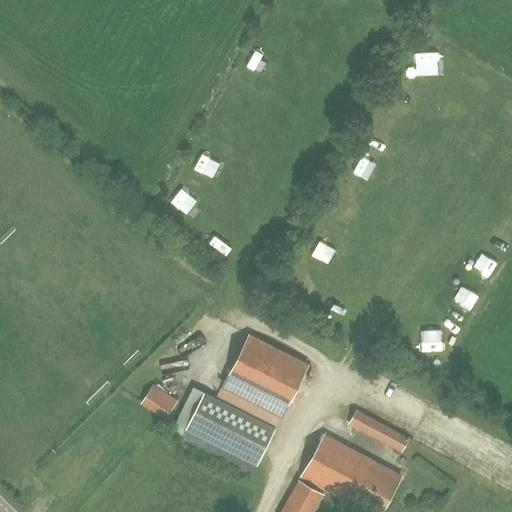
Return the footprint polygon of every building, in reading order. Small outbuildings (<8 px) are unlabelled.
[(211,176),(216,163),(201,157),(196,170),(211,176)] [(180,188),(170,202),(185,213),(195,199),(180,188)] [(229,376),(288,406),(308,366),(249,336),(229,376)] [(142,403),(165,419),(176,403),(153,387),(142,403)] [(203,395),(186,431),(258,465),(275,429),(203,395)] [(348,426),(401,454),(410,439),(356,410),(348,426)] [(381,511),(401,477),(324,435),(302,477),(365,511),(381,511)] [(313,511),(323,494),(299,481),(281,511),(313,511)]
